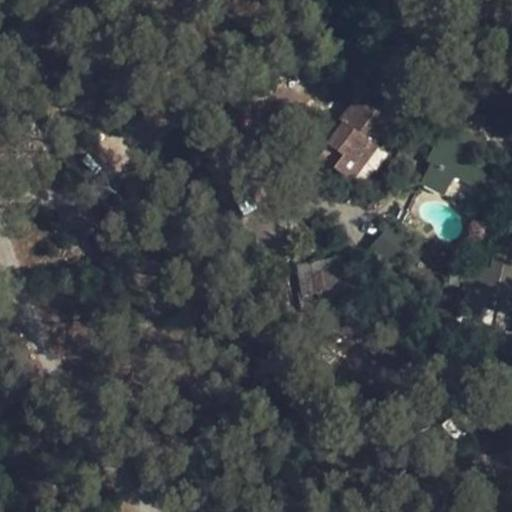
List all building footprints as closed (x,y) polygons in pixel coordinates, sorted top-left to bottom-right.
[(352,180),(377,147),(373,143),(393,115),(361,91),(340,120),(343,123),(328,144),(342,155),(333,167),(351,181),(352,180)] [(420,139),(439,148),(471,165),(479,150),(428,124),(420,139)] [(430,165),(476,188),(485,172),(471,165),(439,148),(430,165)] [(342,259),(297,263),(301,308),(346,304),(342,259)] [(122,366),(147,355),(136,330),(111,341),(122,366)]
